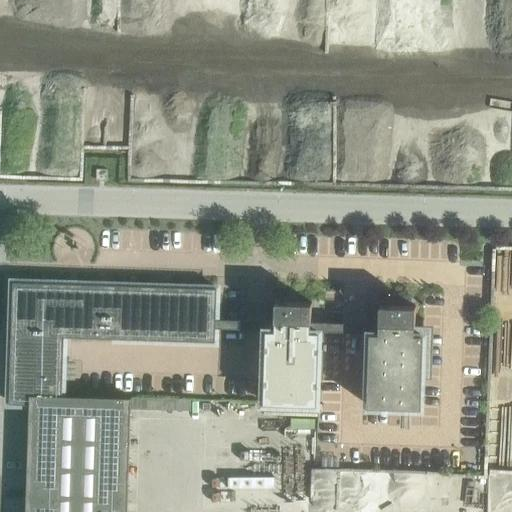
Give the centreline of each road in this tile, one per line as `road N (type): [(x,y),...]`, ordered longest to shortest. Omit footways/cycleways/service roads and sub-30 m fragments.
road 1 (unknown): [(0,49),(188,49),(328,65),(511,67)]
road 2 (unclassified): [(511,214),(0,199)]
